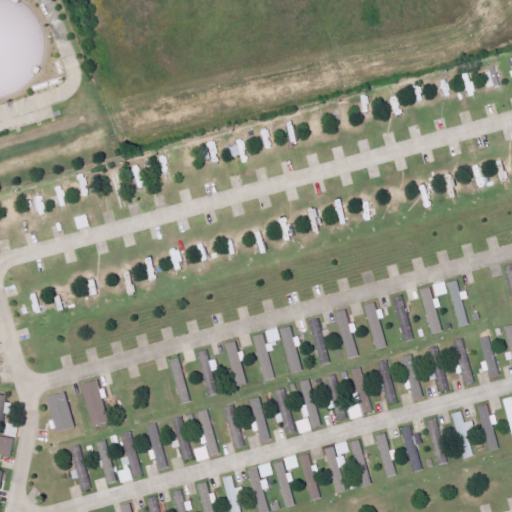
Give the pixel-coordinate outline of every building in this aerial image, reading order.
[(501,86),(498,69),(486,71),(489,88),(501,86)] [(471,97),(477,95),(471,74),(466,75),(471,97)] [(243,156),(245,164),(251,162),(246,142),(232,146),(235,158),(243,156)] [(185,149),(190,170),(197,169),(192,148),(185,149)] [(140,188),(147,187),(143,166),(136,167),(140,188)] [(111,172),(116,192),(123,191),(117,170),(111,172)] [(77,218),(80,230),(92,227),(89,215),(77,218)] [(438,297),(450,294),(447,282),(435,285),(438,297)] [(445,286),(456,283),(459,296),(466,295),(468,304),(461,306),(465,322),(455,325),(445,286)] [(422,290),(434,334),(444,331),(432,287),(422,290)] [(414,340),(407,295),(397,297),(404,341),(414,340)] [(378,350),(389,347),(377,302),(367,305),(378,350)] [(338,312),(347,310),(351,324),(356,323),(359,331),(354,333),(361,355),(350,358),(338,312)] [(312,320),(322,365),(331,363),(321,318),(312,320)] [(283,329),(292,326),(296,338),(300,336),(302,346),(298,347),(305,371),(294,373),(283,329)] [(255,337),(265,334),(268,344),(274,343),(273,342),(271,342),(268,331),(279,328),(282,339),(278,341),(279,344),(275,346),(276,350),(270,352),(277,378),(267,381),(255,337)] [(455,341),(459,363),(462,362),(467,385),(474,383),(465,339),(455,341)] [(227,344),(237,341),(240,352),(245,351),(248,360),(243,361),(249,383),(239,387),(227,344)] [(200,352),(208,350),(211,361),(218,359),(221,369),(214,371),(221,393),(212,396),(200,352)] [(413,388),(416,400),(426,397),(413,354),(402,358),(411,388),(413,388)] [(171,360),(180,358),(193,401),(184,404),(171,360)] [(378,363),(392,405),(401,402),(387,360),(378,363)] [(439,379),(442,393),(450,391),(445,366),(430,369),(433,380),(439,379)] [(374,413),(365,367),(355,369),(364,415),(374,413)] [(349,419),(346,401),(344,402),(339,374),(330,376),(338,421),(349,419)] [(324,426),(312,379),(302,382),(308,405),(304,406),(307,417),(311,416),(314,429),(324,426)] [(93,426),(109,423),(101,381),(85,384),(93,426)] [(277,391),(285,388),(299,432),(289,435),(285,421),(279,423),(277,415),(283,413),(277,391)] [(57,432),(76,429),(69,392),(51,395),(57,432)] [(252,400),(260,397),(272,440),(264,441),(260,430),(256,432),(253,423),(258,422),(252,400)] [(221,404),(231,401),(243,444),(234,447),(232,438),(224,440),(222,430),(228,428),(221,404)] [(501,449),(494,425),(499,423),(497,414),(493,415),(490,404),(480,407),(493,451),(501,449)] [(353,419),(364,417),(362,405),(350,407),(353,419)] [(479,455),(469,422),(467,423),(464,411),(454,414),(467,459),(479,455)] [(180,444),(182,444),(186,461),(194,459),(185,417),(175,419),(180,444)] [(450,463),(439,418),(429,421),(441,465),(450,463)] [(314,431),(310,419),(298,422),(301,434),(314,431)] [(17,425),(9,423),(7,434),(15,436),(17,425)] [(148,426),(157,459),(158,458),(161,469),(170,467),(158,423),(148,426)] [(403,428),(416,473),(425,470),(412,426),(403,428)] [(144,477),(133,431),(124,433),(129,457),(123,458),(126,470),(120,471),(123,482),(144,477)] [(381,435),(387,477),(396,476),(391,433),(381,435)] [(0,454),(13,456),(15,438),(0,435),(0,454)] [(110,484),(119,482),(109,440),(99,443),(110,484)] [(353,442),(364,486),(373,484),(362,440),(353,442)] [(338,494),(351,490),(342,455),(352,453),(349,443),(327,448),(338,494)] [(75,479),(81,478),(84,491),(92,490),(84,445),(73,447),(78,470),(73,471),(75,479)] [(211,459),(208,447),(196,450),(200,462),(211,459)] [(323,498),(311,454),(302,457),(314,501),(323,498)] [(290,471),(301,467),(298,455),(286,459),(290,471)] [(278,463),(287,508),(295,507),(287,461),(278,463)] [(261,466),(264,478),(276,475),(273,463),(261,466)] [(252,470),(259,511),(270,511),(266,489),(271,488),(269,480),(263,481),(260,469),(252,470)] [(244,511),(241,488),(237,489),(235,476),(227,478),(232,511),(244,511)] [(200,485),(206,511),(218,511),(213,494),(212,494),(209,482),(200,485)] [(189,511),(183,490),(174,492),(179,511),(189,511)] [(153,511),(163,511),(160,496),(150,498),(153,511)] [(124,505),(125,511),(136,511),(135,503),(124,505)]
